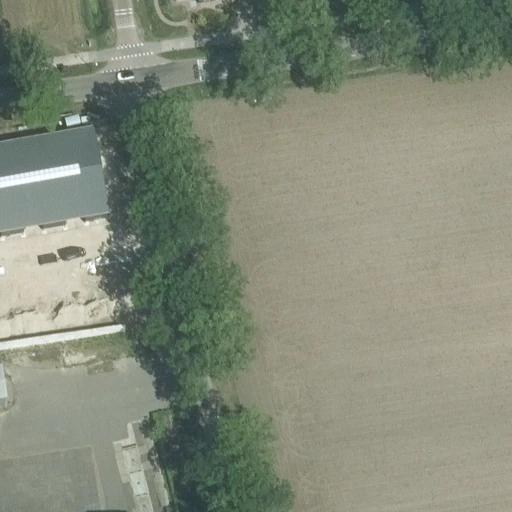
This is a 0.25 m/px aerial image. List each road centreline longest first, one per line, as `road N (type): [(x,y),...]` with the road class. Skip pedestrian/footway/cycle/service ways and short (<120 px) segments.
road 1 (unclassified): [(230,511),(133,79)]
road 2 (tertiary): [(133,79),(511,22)]
road 3 (tertiary): [(0,97),(133,79)]
